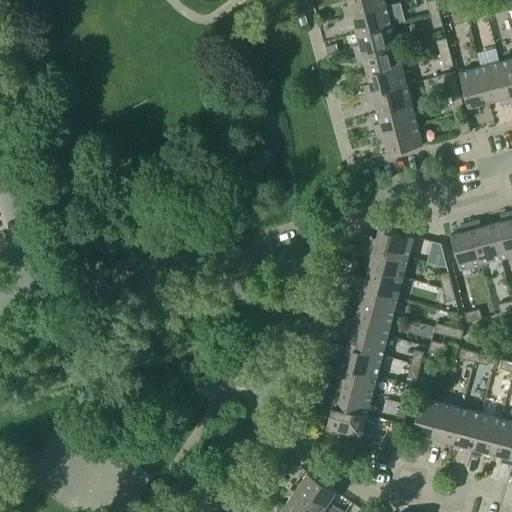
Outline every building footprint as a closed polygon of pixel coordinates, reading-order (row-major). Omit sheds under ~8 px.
[(386,4),(385,0),(347,0),(349,4),(342,6),(345,15),(386,4)] [(439,11),(435,0),(426,0),(430,13),(439,11)] [(508,9),(505,0),(492,3),(494,12),(508,9)] [(391,24),(386,4),(345,15),(347,25),(354,23),(357,33),(391,24)] [(482,16),(479,6),(465,10),(468,19),(482,16)] [(468,19),(465,10),(451,14),(454,23),(468,19)] [(434,27),(442,25),(439,11),(430,13),(434,27)] [(397,44),(391,24),(357,33),(359,44),(353,45),(355,55),(397,44)] [(449,50),(446,37),(437,39),(440,53),(449,50)] [(402,64),(397,44),(355,55),(358,64),(364,62),(367,73),(402,64)] [(449,50),(440,53),(444,67),(453,64),(449,50)] [(511,57),(499,61),(510,102),(511,101),(511,57)] [(479,66),(488,101),(499,98),(501,104),(510,102),(499,61),(479,66)] [(407,84),(402,64),(367,73),(370,83),(363,85),(366,94),(407,84)] [(478,103),(488,101),(479,66),(459,71),(470,113),(480,110),(478,103)] [(459,90),(455,76),(447,79),(451,92),(459,90)] [(375,102),(378,112),(412,103),(407,84),(366,94),(368,104),(375,102)] [(455,106),(463,103),(459,90),(451,92),(455,106)] [(418,123),(412,103),(378,112),(380,122),(374,124),(376,134),(418,123)] [(467,117),(466,117),(457,120),(461,134),(470,131),(467,117)] [(423,144),(418,123),(376,134),(379,143),(385,141),(388,153),(423,144)] [(500,257),(511,254),(511,220),(509,211),(500,213),(502,220),(491,223),(500,257)] [(479,219),(470,221),(481,263),(500,257),(491,223),(481,225),(479,219)] [(460,268),(481,263),(470,221),(460,224),(462,230),(451,233),(460,268)] [(408,256),(413,236),(414,236),(379,226),(376,238),(369,236),(367,245),(408,256)] [(356,242),(367,245),(369,236),(358,233),(356,242)] [(403,276),(408,256),(367,245),(364,255),(371,257),(368,267),(403,276)] [(398,296),(403,276),(368,267),(365,277),(359,275),(356,285),(398,296)] [(451,285),(448,271),(439,274),(442,288),(451,285)] [(349,283),(356,285),(359,275),(349,273),(347,282),(349,283)] [(347,291),(354,293),(356,285),(349,283),(347,291)] [(393,315),(398,296),(356,285),(354,294),(360,296),(358,306),(393,315)] [(446,301),(455,299),(451,285),(442,288),(446,301)] [(498,313),(511,309),(511,304),(511,300),(496,304),(498,313)] [(387,335),(393,315),(358,306),(355,317),(348,315),(346,324),(387,335)] [(482,317),(480,308),(466,312),(468,321),(482,317)] [(461,338),(463,329),(436,322),(434,331),(461,338)] [(382,355),(387,335),(346,324),(344,334),(350,336),(347,346),(382,355)] [(442,342),(431,340),(430,348),(440,351),(442,342)] [(377,375),(382,355),(347,346),(345,356),(338,354),(336,364),(377,375)] [(477,352),(463,348),(461,357),(474,361),(477,352)] [(420,365),(424,352),(415,349),(411,363),(420,365)] [(477,352),(474,361),(488,365),(490,355),(477,352)] [(511,370),(511,360),(502,358),(500,367),(511,370)] [(408,376),(417,379),(420,365),(411,363),(408,376)] [(372,395),(377,375),(336,364),(333,373),(340,375),(337,385),(372,395)] [(367,414),(372,395),(337,385),(334,396),(328,394),(325,403),(367,414)] [(410,404),(414,391),(405,388),(401,402),(410,404)] [(431,443),(442,402),(421,396),(412,431),(423,434),(421,440),(431,443)] [(397,415),(407,418),(410,404),(401,402),(397,415)] [(442,439),(452,441),(461,407),(442,402),(431,443),(440,445),(442,439)] [(361,435),(367,414),(325,403),(323,413),(329,414),(326,426),(361,435)] [(470,453),(481,412),(461,407),(452,441),(463,444),(461,451),(470,453)] [(482,449),(492,452),(501,417),(481,412),(470,453),(480,456),(482,449)] [(510,464),(511,455),(511,420),(501,417),(492,452),(502,455),(500,461),(510,464)] [(397,454),(400,441),(392,439),(388,452),(397,454)] [(328,501),(336,490),(307,471),(295,489),(328,511),(344,511),(345,511),(328,501)] [(328,511),(295,489),(283,507),(289,511),(328,511)]
